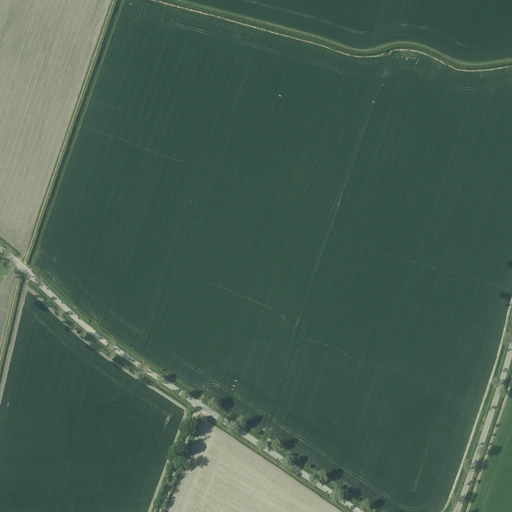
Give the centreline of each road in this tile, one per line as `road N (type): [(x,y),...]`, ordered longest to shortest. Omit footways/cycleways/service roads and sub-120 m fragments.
road 1 (tertiary): [(0,247),(97,336),(358,511)]
road 2 (tertiary): [(455,511),(511,344)]
